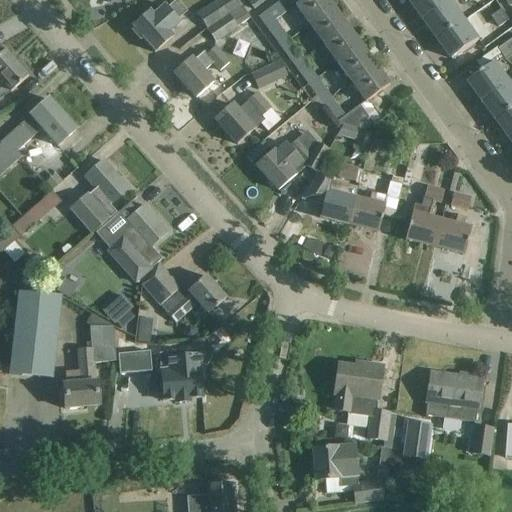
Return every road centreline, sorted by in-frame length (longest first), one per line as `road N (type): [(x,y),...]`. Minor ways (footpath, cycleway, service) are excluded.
road 1 (residential): [(33,0),(289,292)]
road 2 (residential): [(256,443),(0,472)]
road 3 (residential): [(511,210),(362,0)]
road 4 (residential): [(289,292),(500,339)]
road 5 (residential): [(256,443),(258,400),(289,292)]
